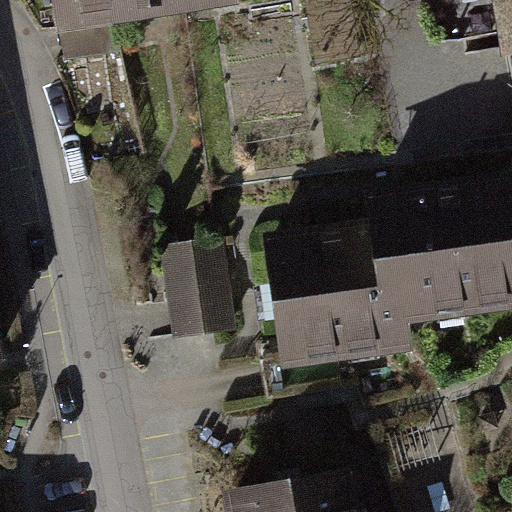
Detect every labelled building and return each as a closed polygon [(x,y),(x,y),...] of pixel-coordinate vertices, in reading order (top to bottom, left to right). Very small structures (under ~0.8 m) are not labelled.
[(114,17),(111,0),(54,0),(58,26),(114,17)] [(111,0),(114,17),(173,7),(171,0),(111,0)] [(310,0),(320,59),(355,53),(345,0),(310,0)] [(511,0),(498,0),(507,52),(511,51),(511,0)] [(114,17),(58,26),(63,55),(117,47),(114,17)] [(362,221),(259,235),(277,367),(410,349),(407,323),(511,309),(511,189),(511,178),(359,198),(362,221)] [(223,239),(162,247),(174,336),(235,328),(223,239)] [(360,511),(353,470),(220,495),(223,511),(360,511)]
